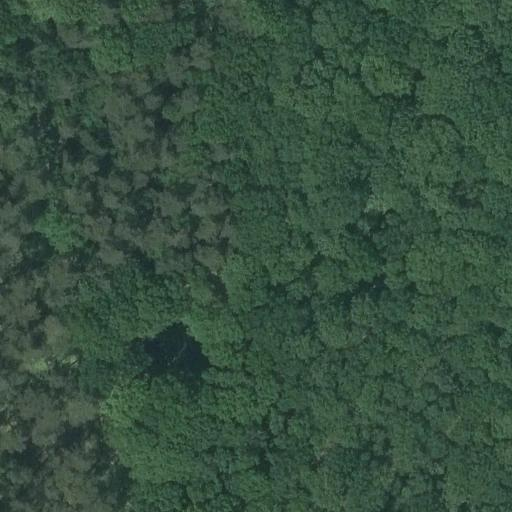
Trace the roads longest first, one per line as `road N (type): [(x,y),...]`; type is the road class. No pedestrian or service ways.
road 1 (track): [(14,2),(87,366),(132,511)]
road 2 (track): [(254,511),(511,286)]
road 3 (track): [(14,2),(162,10),(199,0)]
